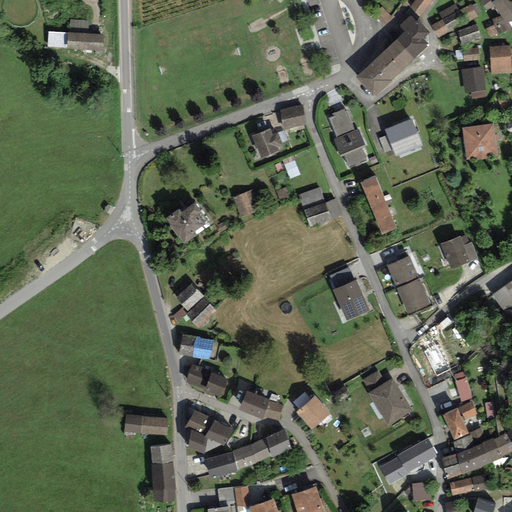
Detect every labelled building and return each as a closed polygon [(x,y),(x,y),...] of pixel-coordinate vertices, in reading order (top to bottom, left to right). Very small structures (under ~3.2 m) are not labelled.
[(430,0),(413,0),(409,6),(421,14),(430,0)] [(492,0),(479,0),(486,10),(495,4),(492,0)] [(511,0),(492,0),(495,4),(502,14),(508,22),(511,18),(511,0)] [(442,19),(432,24),(439,36),(477,15),(470,3),(458,10),(454,3),(438,12),(442,19)] [(392,17),(381,6),(372,14),(384,25),(392,17)] [(415,18),(410,13),(398,23),(403,29),(395,36),(396,37),(414,56),(427,44),(426,42),(428,41),(423,35),(429,29),(417,16),(415,18)] [(511,27),(508,22),(502,14),(492,18),(494,24),(487,27),(490,37),(511,27)] [(476,23),(457,30),(461,43),(481,37),(476,23)] [(105,50),(105,33),(49,33),(49,50),(105,50)] [(396,37),(373,58),(391,77),(414,56),(396,37)] [(490,45),(491,73),(511,73),(510,45),(490,45)] [(478,46),(463,48),(464,60),(479,59),(478,46)] [(391,77),(373,58),(356,75),(375,95),(392,79),(391,77)] [(482,65),(461,68),(465,92),(485,89),(482,65)] [(279,108),(284,128),(307,124),(302,103),(279,108)] [(333,115),(329,117),(337,136),(333,138),(340,155),(344,153),(349,166),(366,158),(360,146),(365,144),(358,128),(355,129),(345,107),(332,113),(333,115)] [(411,117),(385,127),(395,153),(421,143),(411,117)] [(493,124),(463,128),(466,157),(497,153),(493,124)] [(270,126),(252,133),(261,156),(279,149),(277,145),(283,142),(277,130),(272,132),(270,126)] [(375,174),(360,180),(382,232),(397,225),(375,174)] [(325,201),(319,186),(297,195),(302,210),(304,209),(310,225),(331,218),(325,201)] [(253,188),(232,196),(240,216),(261,208),(253,188)] [(335,198),(325,201),(331,218),(341,214),(335,198)] [(179,205),(164,216),(177,235),(179,233),(184,241),(197,232),(194,228),(208,218),(195,199),(181,208),(179,205)] [(113,208),(107,205),(104,211),(110,214),(113,208)] [(93,222),(74,217),(71,232),(90,236),(93,222)] [(466,235),(460,238),(464,246),(470,244),(466,235)] [(440,244),(446,257),(451,270),(470,262),(465,249),(464,246),(460,238),(459,236),(440,244)] [(470,244),(464,246),(465,249),(470,262),(478,259),(472,243),(470,244)] [(386,263),(396,286),(418,276),(409,254),(386,263)] [(418,276),(396,286),(407,312),(430,302),(418,276)] [(356,277),(333,287),(346,318),(369,308),(356,277)] [(511,281),(491,295),(511,326),(511,281)] [(176,296),(189,309),(204,295),(192,282),(176,296)] [(186,314),(199,327),(217,309),(204,296),(186,314)] [(213,339),(182,332),(178,353),(209,359),(213,339)] [(228,377),(191,363),(185,380),(221,394),(228,377)] [(393,376),(368,391),(387,424),(412,409),(393,376)] [(461,401),(473,397),(468,379),(456,382),(461,401)] [(270,398),(246,388),(238,407),(262,416),(263,415),(279,419),(282,404),(269,401),(270,398)] [(296,409),(311,427),(330,412),(315,393),(296,409)] [(471,400),(443,412),(454,437),(468,431),(463,419),(477,413),(471,400)] [(213,419),(194,408),(185,425),(191,428),(204,435),(213,419)] [(168,417),(125,412),(124,429),(167,434),(168,417)] [(213,419),(204,435),(209,437),(223,443),(233,428),(213,419)] [(285,427),(266,435),(266,436),(271,456),(291,447),(285,427)] [(481,427),(470,431),(470,433),(475,444),(483,441),(486,440),(481,427)] [(204,435),(191,428),(188,445),(206,452),(209,437),(204,435)] [(486,440),(483,441),(491,461),(503,456),(502,454),(511,450),(511,439),(508,432),(495,438),(494,436),(486,440)] [(451,441),(456,452),(475,444),(470,433),(451,441)] [(250,444),(233,450),(238,469),(255,463),(271,456),(266,436),(250,444)] [(427,436),(380,465),(386,475),(404,464),(408,472),(438,453),(427,436)] [(475,444),(456,452),(464,472),(491,461),(483,441),(475,444)] [(150,444),(151,462),(173,461),(172,443),(150,444)] [(233,450),(205,457),(210,476),(238,469),(233,450)] [(464,472),(456,452),(442,457),(447,477),(464,472)] [(173,461),(151,462),(154,501),(176,499),(173,461)] [(486,473),(450,482),(453,496),(489,488),(486,473)] [(428,480),(410,483),(412,500),(431,498),(428,480)] [(324,511),(316,484),(291,492),(297,511),(324,511)] [(492,511),(496,504),(478,497),(472,511),(492,511)] [(278,511),(274,498),(249,504),(251,511),(278,511)] [(457,511),(455,500),(445,501),(446,511),(457,511)]
